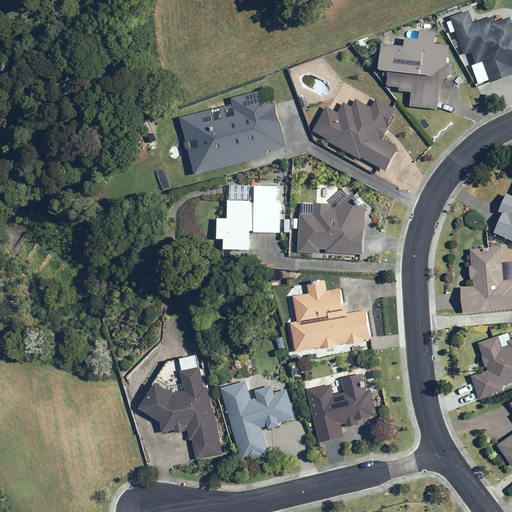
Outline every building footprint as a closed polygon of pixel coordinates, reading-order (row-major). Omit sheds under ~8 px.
[(473,12),(456,18),(469,56),(476,54),(480,64),(487,62),(495,83),(511,77),(511,19),(501,23),(499,17),(478,24),(473,12)] [(404,92),(417,93),(415,107),(443,109),(446,83),(460,71),(454,64),(456,46),(441,45),(442,32),(426,31),(425,40),(412,39),(411,47),(390,45),(387,71),(394,72),(393,87),(405,88),(404,92)] [(199,134),(204,152),(195,155),(199,171),(254,157),(254,155),(260,153),(261,155),(266,154),(265,150),(287,144),(286,143),(285,144),(279,122),(281,122),(280,121),(275,122),(272,109),(265,105),(262,94),(236,101),(240,117),(214,124),(211,114),(185,120),(190,137),(199,134)] [(398,112),(399,109),(381,99),(376,108),(361,99),(356,107),(348,103),(342,113),(331,107),(317,132),(331,140),(330,141),(365,160),(366,159),(390,172),(402,149),(384,139),(385,138),(387,139),(393,128),(391,127),(399,113),(398,112)] [(304,112),(297,114),(299,124),(307,122),(304,112)] [(229,240),(229,251),(256,251),(256,232),(260,232),(260,234),(285,234),(285,232),(294,233),(294,228),(300,228),(300,219),(294,219),(294,220),(284,220),(284,203),(281,203),(282,188),(261,187),(261,203),(257,203),(257,202),(233,202),(232,220),(222,219),(222,240),(229,240)] [(353,188),(338,201),(342,206),(339,209),(334,208),(334,204),(318,203),(318,205),(306,204),(303,253),(323,254),(324,249),(331,250),(330,253),(367,255),(369,213),(373,211),(353,188)] [(508,214),(499,233),(511,239),(511,194),(504,212),(508,214)] [(478,287),(465,288),(467,313),(511,309),(511,261),(506,262),(505,247),(475,250),(476,267),(474,267),(475,280),(477,279),(478,287)] [(343,347),(343,345),(350,344),(351,345),(352,345),(353,353),(368,350),(367,342),(368,342),(368,341),(376,340),(371,310),(352,314),(350,302),(348,303),(345,289),(331,291),(329,281),(311,284),(313,294),(297,297),(302,322),(295,323),(300,353),(325,348),(325,350),(343,347)] [(279,339),(282,350),(288,348),(285,337),(279,339)] [(502,337),(482,344),(490,368),(491,368),(492,372),(475,377),(483,400),(507,392),(505,387),(511,384),(511,341),(511,342),(511,343),(511,346),(506,349),(502,337)] [(188,360),(190,372),(188,373),(192,393),(179,395),(163,384),(146,410),(166,424),(168,433),(180,431),(180,434),(193,431),(195,441),(197,441),(201,460),(227,455),(218,409),(217,410),(213,388),(211,388),(207,368),(206,369),(204,357),(188,360)] [(346,379),(349,393),(337,396),(335,386),(312,391),(324,443),(347,437),(345,425),(350,424),(351,427),(363,425),(362,421),(381,417),(375,391),(371,391),(370,388),(371,388),(370,382),(368,382),(366,374),(346,379)] [(251,383),(226,390),(245,460),(251,459),(251,461),(267,457),(266,455),(271,453),(265,428),(272,426),(273,430),(284,427),(283,423),(299,419),(291,390),(278,394),(277,387),(260,392),(262,398),(255,400),(251,383)] [(511,437),(501,446),(511,461),(511,437)]
